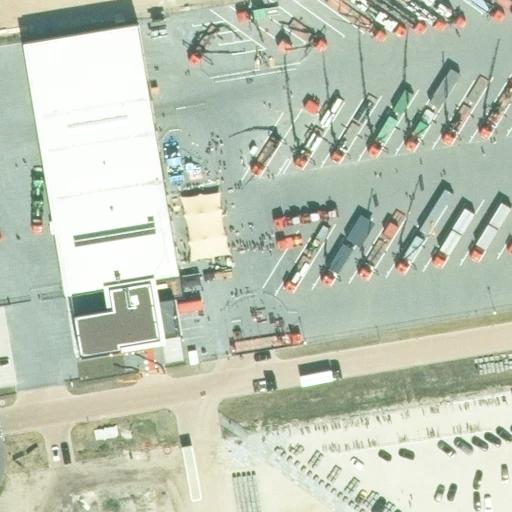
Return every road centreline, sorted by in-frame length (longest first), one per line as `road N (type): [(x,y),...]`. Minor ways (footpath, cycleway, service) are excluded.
road 1 (unclassified): [(511,338),(0,421)]
road 2 (unclassified): [(187,0),(0,30)]
